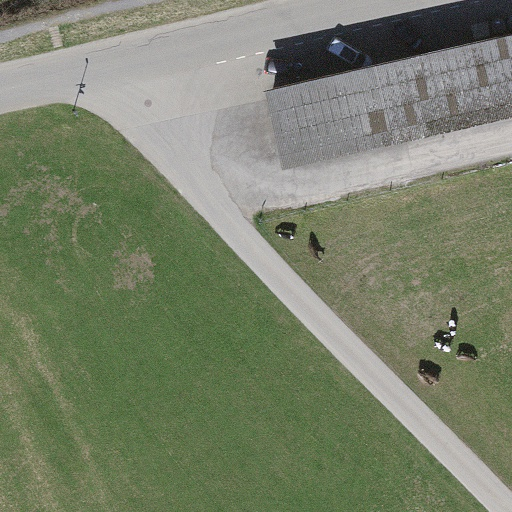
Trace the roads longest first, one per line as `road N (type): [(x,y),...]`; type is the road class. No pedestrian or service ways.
road 1 (track): [(112,66),(322,332),(510,511)]
road 2 (residential): [(375,0),(0,91)]
